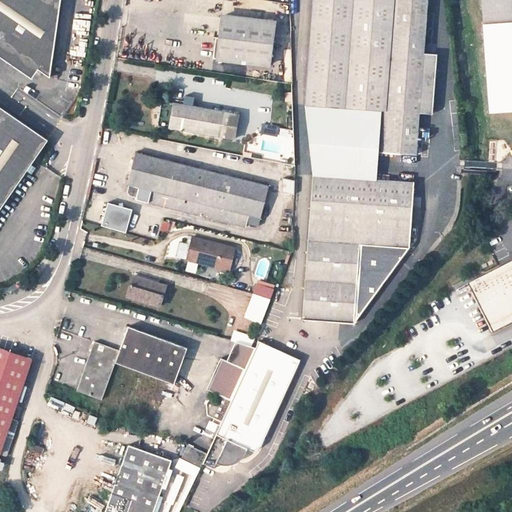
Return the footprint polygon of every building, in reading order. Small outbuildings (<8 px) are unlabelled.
[(0,0),(0,53),(30,74),(38,64),(48,71),(58,0),(0,0)] [(374,109),(379,0),(310,0),(303,104),(305,104),(313,176),(368,179),(376,180),(378,152),(381,110),(374,109)] [(434,64),(436,44),(425,43),(425,35),(427,0),(379,0),(374,109),(381,110),(378,152),(415,154),(419,112),(430,113),(432,98),(429,98),(432,64),(434,64)] [(511,0),(482,0),(484,23),(511,20),(511,0)] [(222,16),(219,37),(217,59),(269,64),(274,22),(222,16)] [(511,20),(484,23),(491,114),(511,112),(511,20)] [(436,36),(425,35),(425,43),(436,44),(436,36)] [(183,104),(161,101),(158,125),(200,132),(203,108),(192,106),(183,104)] [(0,104),(0,204),(46,137),(0,104)] [(223,112),(203,108),(200,132),(219,136),(231,138),(235,114),(223,112)] [(279,134),(280,126),(264,123),(263,132),(279,134)] [(135,152),(127,184),(129,185),(128,192),(129,194),(137,196),(136,199),(246,227),(247,222),(259,225),(269,185),(135,152)] [(360,243),(368,179),(313,176),(307,254),(358,265),(360,243)] [(411,220),(414,182),(376,180),(368,179),(360,243),(409,246),(411,220)] [(423,221),(426,183),(419,183),(414,182),(411,220),(423,221)] [(129,231),(136,207),(108,200),(101,224),(129,231)] [(232,257),(235,246),(192,235),(189,248),(200,251),(198,261),(217,266),(220,254),(232,257)] [(354,322),(409,246),(360,243),(358,265),(354,322)] [(198,261),(200,251),(189,248),(187,259),(198,261)] [(229,269),(232,257),(220,254),(217,266),(229,269)] [(302,318),(354,322),(358,265),(307,254),(302,318)] [(511,258),(462,279),(484,330),(511,317),(511,258)] [(134,276),(127,296),(160,306),(165,286),(134,276)] [(254,293),(269,298),(273,289),(258,283),(254,293)] [(254,293),(244,317),(260,323),(269,298),(254,293)] [(94,341),(76,390),(101,399),(115,362),(173,383),(187,347),(128,326),(119,350),(94,341)] [(236,342),(251,346),(255,337),(233,332),(231,340),(236,342)] [(299,359),(257,340),(254,347),(244,368),(230,399),(230,400),(219,424),(206,453),(201,463),(217,471),(220,464),(222,464),(224,465),(228,465),(231,465),(236,463),(240,461),(242,460),(244,458),(246,456),(247,453),(249,449),(255,451),(262,445),(299,359)] [(244,368),(254,347),(251,346),(236,342),(227,360),(220,357),(206,388),(230,399),(244,368)] [(12,436),(17,420),(11,418),(31,360),(0,348),(0,452),(6,434),(12,436)] [(219,424),(230,400),(216,394),(207,400),(206,403),(207,415),(214,418),(212,421),(219,424)] [(0,452),(0,453),(5,455),(12,436),(6,434),(0,452)] [(152,511),(171,459),(128,444),(104,511),(152,511)] [(201,463),(206,453),(188,444),(182,458),(200,466),(201,463)]
